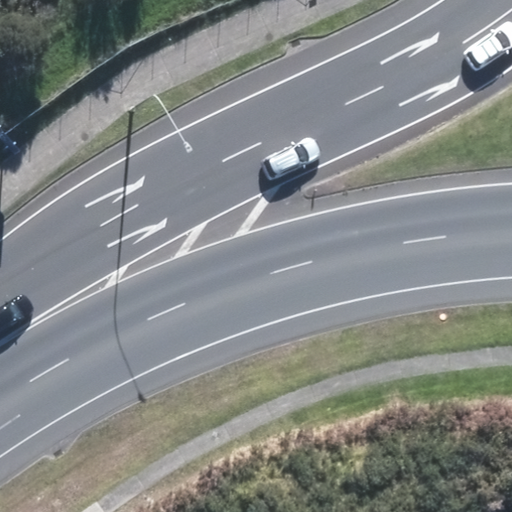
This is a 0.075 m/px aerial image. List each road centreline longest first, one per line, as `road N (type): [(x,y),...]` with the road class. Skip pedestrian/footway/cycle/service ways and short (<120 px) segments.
road 1 (secondary): [(12,342),(281,138),(451,51),(511,8)]
road 2 (secondary): [(511,235),(306,262),(12,342)]
